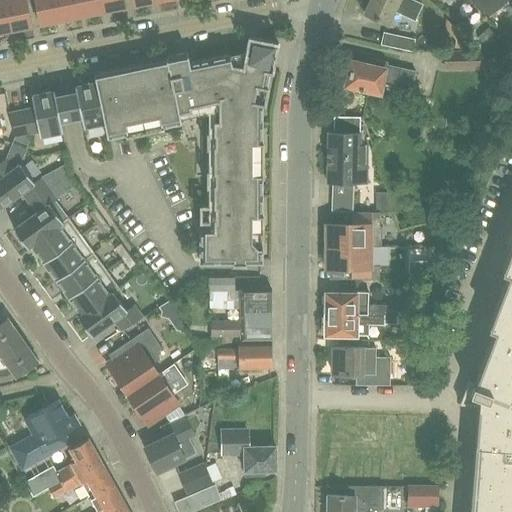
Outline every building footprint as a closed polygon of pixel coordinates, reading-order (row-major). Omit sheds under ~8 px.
[(0,0),(0,31),(10,29),(4,0),(0,0)] [(10,29),(31,25),(26,0),(4,0),(10,29)] [(33,0),(38,24),(59,20),(55,0),(33,0)] [(55,0),(59,20),(79,15),(76,0),(55,0)] [(81,0),(84,15),(104,10),(102,0),(81,0)] [(102,0),(104,10),(125,6),(123,0),(102,0)] [(414,22),(421,6),(409,0),(371,0),(365,14),(387,24),(393,12),(414,22)] [(508,0),(507,0),(485,0),(478,6),(487,18),(508,0)] [(496,36),(487,27),(476,37),(485,46),(496,36)] [(415,39),(383,32),(380,45),(412,52),(415,39)] [(105,123),(104,123),(107,138),(126,134),(126,135),(163,128),(162,126),(181,122),(179,112),(189,109),(188,106),(215,100),(218,102),(218,121),(213,121),(213,134),(215,134),(215,146),(213,146),(214,172),(215,172),(215,185),(214,185),(214,206),(215,206),(215,219),(214,219),(214,230),(200,230),(200,262),(233,262),(233,263),(245,263),(245,262),(261,262),(261,249),(263,249),(263,215),(261,215),(261,176),(263,176),(263,142),(261,142),(261,103),(264,104),(267,87),(266,87),(269,71),(272,72),(272,71),(278,43),(249,37),(248,38),(245,52),(229,55),(229,54),(189,62),(187,51),(165,56),(166,59),(94,73),(95,82),(96,82),(105,123)] [(501,66),(501,52),(445,53),(446,70),(480,69),(480,66),(501,66)] [(346,86),(380,94),(382,84),(411,90),(415,72),(386,65),(387,62),(372,59),(371,65),(351,61),(349,72),(346,73),(344,82),(346,84),(346,86)] [(62,132),(60,121),(71,119),(81,117),(83,128),(104,123),(105,123),(96,82),(95,82),(79,85),(75,90),(76,91),(65,93),(55,96),(54,95),(49,91),(31,95),(34,108),(22,110),(27,134),(38,131),(39,137),(62,132)] [(27,134),(22,110),(9,113),(14,136),(5,157),(0,161),(0,178),(20,164),(20,163),(29,142),(27,134)] [(327,183),(366,184),(367,146),(360,146),(361,117),(334,117),(334,133),(328,133),(327,183)] [(0,178),(0,207),(21,192),(29,202),(47,188),(39,177),(33,182),(20,164),(0,178)] [(27,247),(30,245),(62,222),(49,204),(56,199),(47,188),(29,202),(36,212),(13,229),(27,247)] [(392,211),(386,191),(374,192),(375,211),(392,211)] [(89,213),(96,223),(103,219),(95,208),(89,213)] [(325,241),(325,246),(370,245),(370,226),(379,226),(379,212),(351,212),(351,223),(325,224),(325,229),(324,229),(323,241),(325,241)] [(68,218),(62,222),(30,245),(42,262),(80,235),(68,218)] [(103,219),(96,223),(104,234),(110,229),(103,219)] [(80,235),(42,262),(55,280),(93,252),(80,235)] [(114,248),(122,258),(128,253),(120,243),(114,248)] [(370,265),(370,245),(325,246),(325,250),(323,250),(323,262),(325,262),(325,268),(351,267),(351,279),(379,279),(379,265),(370,265)] [(464,391),(459,403),(480,405),(470,511),(511,511),(511,247),(503,271),(510,273),(490,327),(496,330),(479,375),(476,382),(468,379),(464,391)] [(93,252),(55,280),(68,297),(106,270),(93,252)] [(135,264),(128,253),(122,258),(129,268),(135,264)] [(150,300),(165,286),(149,268),(133,282),(150,300)] [(81,315),(113,292),(119,288),(106,270),(68,297),(81,315)] [(209,277),(209,288),(235,288),(235,277),(209,277)] [(271,342),(270,288),(239,288),(239,290),(239,309),(240,321),(210,321),(210,328),(210,333),(210,336),(239,336),(239,342),(271,342)] [(81,315),(78,317),(91,336),(114,320),(122,330),(142,318),(132,305),(126,310),(113,292),(81,315)] [(384,314),(384,305),(368,305),(368,293),(326,292),(325,314),(384,314)] [(399,314),(399,304),(385,304),(385,314),(397,314),(399,314)] [(367,335),(367,324),(384,324),(384,314),(325,314),(325,335),(356,335),(367,335)] [(384,314),(384,324),(397,324),(397,314),(385,314),(384,314)] [(0,353),(0,354),(23,338),(8,317),(0,322),(0,353)] [(159,373),(152,363),(160,358),(158,355),(164,350),(149,327),(109,354),(113,359),(107,363),(121,383),(119,384),(126,395),(159,373)] [(0,380),(11,378),(38,360),(23,338),(0,354),(0,353),(0,380)] [(271,369),(271,342),(239,342),(238,342),(238,348),(212,348),(212,360),(218,360),(218,369),(239,369),(271,369)] [(390,385),(390,356),(362,356),(362,347),(333,346),(332,373),(347,374),(347,385),(390,385)] [(148,424),(179,403),(159,373),(126,395),(133,405),(135,404),(148,424)] [(66,419),(56,400),(24,418),(35,438),(11,451),(21,470),(69,443),(63,432),(75,426),(70,417),(66,419)] [(145,446),(153,463),(157,472),(185,458),(178,444),(196,435),(187,417),(155,434),(158,440),(145,446)] [(400,445),(400,430),(330,431),(330,442),(323,442),(324,483),(422,482),(422,444),(400,445)] [(275,471),(275,445),(247,446),(246,431),(221,432),(222,454),(244,453),(244,476),(263,475),(262,471),(275,471)] [(48,489),(47,489),(100,460),(88,438),(69,448),(76,460),(71,463),(71,464),(56,473),(53,466),(34,477),(35,478),(24,484),(32,498),(48,489)] [(94,493),(113,483),(100,460),(47,489),(48,489),(53,499),(87,480),(94,493)] [(213,485),(205,464),(178,475),(186,496),(213,485)] [(116,511),(126,506),(113,483),(94,493),(95,495),(90,498),(98,511),(95,511),(116,511)] [(198,509),(221,500),(214,485),(191,494),(198,509)] [(353,511),(354,506),(380,506),(381,485),(349,485),(349,495),(327,494),(326,511),(353,511)] [(438,486),(409,485),(408,503),(436,503),(438,488),(438,486)]
